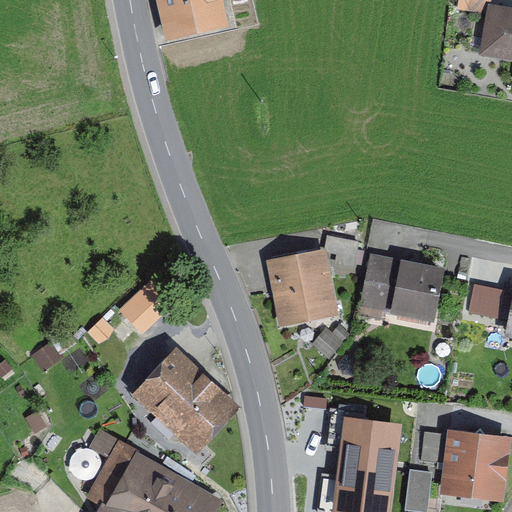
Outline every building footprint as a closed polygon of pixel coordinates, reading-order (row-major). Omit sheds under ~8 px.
[(166,0),(173,31),(215,22),(209,0),(166,0)] [(457,0),(455,14),(485,19),(487,0),(457,0)] [(511,54),(511,12),(489,9),(482,49),(511,54)] [(274,265),(284,319),(331,310),(320,256),(274,265)] [(395,302),(394,307),(431,314),(440,272),(372,258),(364,296),(395,302)] [(144,331),(181,298),(159,272),(121,306),(144,331)] [(509,319),(507,328),(511,329),(511,291),(502,289),(497,316),(509,319)] [(140,389),(200,444),(231,411),(171,355),(140,389)] [(324,502),(394,511),(407,417),(348,409),(339,475),(327,474),(324,502)] [(469,437),(454,435),(450,465),(448,485),(498,491),(504,441),(489,439),(480,428),(469,437)] [(421,461),(450,465),(454,435),(424,431),(421,461)] [(203,511),(208,505),(134,462),(140,451),(124,441),(91,498),(106,507),(103,511),(203,511)] [(424,511),(429,472),(409,469),(404,510),(424,511)]
